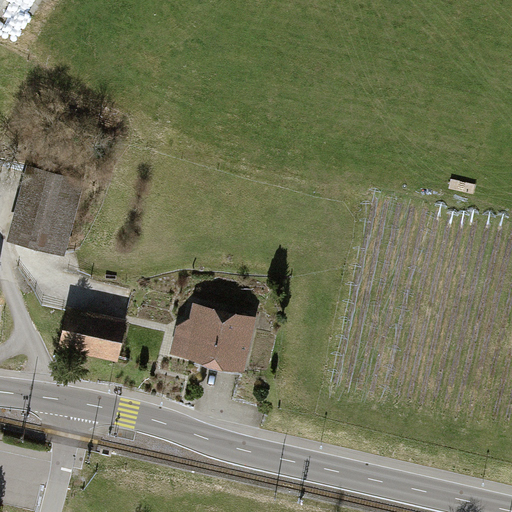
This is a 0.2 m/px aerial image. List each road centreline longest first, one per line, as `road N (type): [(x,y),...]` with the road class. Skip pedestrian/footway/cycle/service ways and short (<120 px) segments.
road 1 (tertiary): [(506,511),(127,413),(0,392)]
road 2 (track): [(49,397),(30,324),(0,260)]
